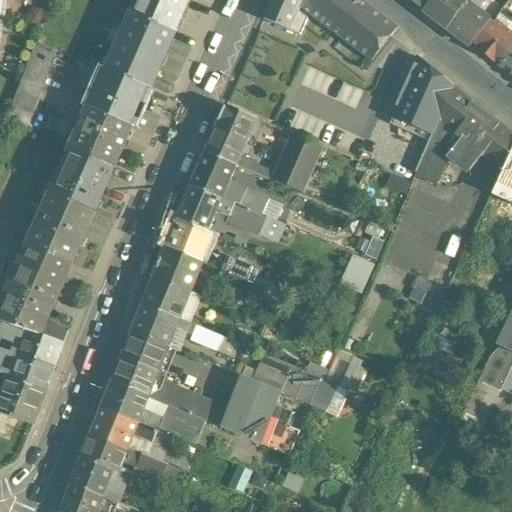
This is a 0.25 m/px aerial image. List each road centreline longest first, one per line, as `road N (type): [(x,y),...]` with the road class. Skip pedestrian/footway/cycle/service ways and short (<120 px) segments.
road 1 (secondary): [(40,480),(244,0)]
road 2 (residential): [(378,0),(511,106)]
